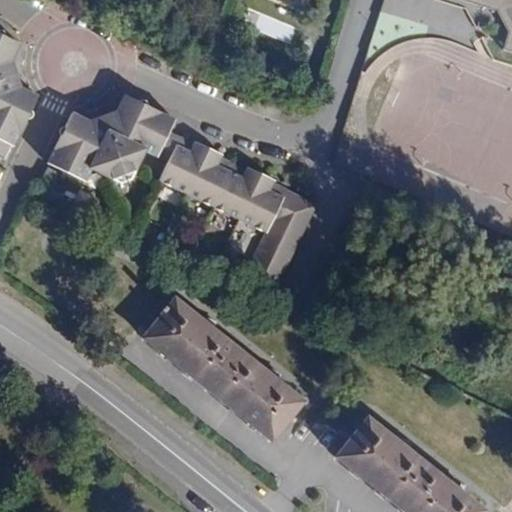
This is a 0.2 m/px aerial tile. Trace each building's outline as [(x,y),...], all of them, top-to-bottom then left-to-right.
[(511,0),(468,0),(498,9),(509,30),(503,49),(511,51),(511,0)] [(0,156),(7,160),(37,97),(18,89),(16,84),(7,61),(16,43),(0,35),(0,156)] [(46,163),(64,173),(79,179),(84,169),(110,181),(125,177),(138,148),(147,152),(148,150),(157,153),(157,152),(167,130),(169,125),(172,118),(124,95),(114,114),(94,121),(88,123),(70,114),(46,163)] [(167,130),(157,152),(168,158),(175,143),(178,136),(167,130)] [(178,136),(175,143),(184,147),(189,149),(192,142),(178,136)] [(271,223),(298,236),(314,201),(292,191),(286,188),(286,187),(283,193),(273,188),(268,186),(272,180),(273,178),(244,164),(243,167),(240,174),(236,172),(220,164),(215,162),(219,155),(220,153),(193,140),(192,142),(189,149),(184,147),(175,143),(168,158),(157,152),(157,153),(149,169),(181,185),(270,227),(271,223)] [(243,167),(219,155),(215,162),(220,164),(236,172),(240,174),(243,167)] [(56,175),(44,170),(37,186),(48,191),(56,175)] [(286,187),(272,180),(268,186),(273,188),(283,193),(286,187)] [(271,223),(270,227),(240,288),(255,295),(266,301),(298,236),(271,223)] [(142,340),(270,443),(301,404),(173,301),(142,340)] [(332,458),(398,511),(479,511),(364,418),(332,458)]
